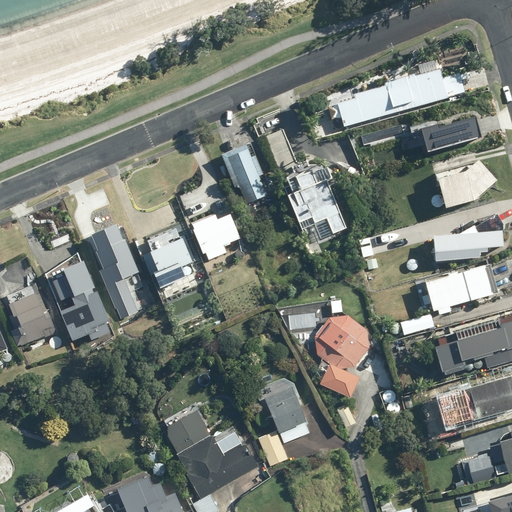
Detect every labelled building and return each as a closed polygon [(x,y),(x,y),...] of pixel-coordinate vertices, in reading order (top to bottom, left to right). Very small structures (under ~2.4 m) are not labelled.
[(347,124),(468,91),(462,70),(446,75),(444,68),(421,74),(420,70),(388,79),(389,82),(356,91),(358,96),(341,101),(347,124)] [(440,151),(484,139),(474,104),(457,109),(460,119),(434,126),(440,151)] [(311,160),(307,160),(299,163),(286,128),(266,135),(285,186),(288,185),(291,193),(293,193),(308,233),(315,231),(313,224),(318,222),(323,236),(349,226),(334,183),(338,181),(338,179),(332,163),(327,165),(321,162),(318,162),(315,162),(312,163),(311,160)] [(250,143),(226,152),(238,185),(241,184),(248,202),(269,194),(261,174),(266,172),(259,153),(255,154),(250,143)] [(443,180),(449,205),(482,197),(482,194),(501,177),(483,156),(475,164),(442,172),(442,174),(439,175),(441,181),(443,180)] [(259,214),(273,208),(270,201),(256,207),(259,214)] [(206,252),(243,236),(232,212),(221,217),(219,211),(196,221),(199,227),(196,228),(206,252)] [(99,267),(121,319),(141,310),(126,275),(139,269),(118,221),(90,233),(104,265),(99,267)] [(464,231),(438,233),(440,259),(489,256),(489,249),(492,249),(492,245),(509,244),(507,227),(481,230),(478,223),(464,231)] [(197,260),(187,235),(154,249),(155,250),(145,254),(153,275),(157,273),(163,287),(178,280),(177,279),(187,275),(183,265),(197,260)] [(60,306),(73,336),(92,328),(91,325),(109,317),(84,257),(62,267),(64,272),(51,278),(60,299),(71,294),(74,300),(60,306)] [(199,261),(202,269),(208,266),(205,259),(199,261)] [(395,284),(411,279),(408,270),(409,270),(410,271),(411,271),(412,271),(413,272),(414,271),(415,271),(416,271),(416,270),(417,270),(418,269),(418,268),(419,267),(419,266),(419,265),(419,264),(418,263),(418,262),(417,262),(417,261),(416,260),(415,260),(414,260),(413,259),(412,259),(411,260),(410,260),(409,260),(409,261),(408,262),(407,263),(407,264),(407,265),(391,270),(395,284)] [(441,308),(442,312),(455,309),(453,304),(496,292),(488,264),(422,281),(426,304),(435,302),(437,309),(441,308)] [(149,282),(136,287),(141,298),(153,293),(149,282)] [(48,336),(61,330),(52,309),(48,311),(39,291),(12,302),(17,312),(12,315),(18,327),(13,329),(20,345),(21,344),(22,346),(48,334),(48,336)] [(433,312),(403,321),(406,334),(439,325),(438,319),(435,320),(433,312)] [(440,344),(448,372),(470,365),(469,361),(486,356),(489,366),(511,359),(511,313),(501,317),(501,319),(491,321),(490,320),(476,324),(479,333),(440,344)] [(372,345),(370,329),(350,314),(332,316),(317,336),(320,354),(324,357),(318,368),(324,378),(322,383),(354,395),(362,374),(345,367),(357,366),(372,345)] [(0,351),(10,347),(0,322),(0,351)] [(511,373),(468,386),(477,418),(511,407),(511,373)] [(268,397),(286,441),(312,431),(309,423),(310,423),(309,419),(311,418),(300,392),(298,393),(295,386),(268,397)] [(347,426),(357,421),(347,402),(337,407),(347,426)] [(202,498),(259,465),(253,455),(250,456),(243,444),(224,455),(197,409),(164,428),(189,471),(187,473),(202,498)] [(448,420),(447,421),(448,422),(448,424),(448,425),(449,426),(450,427),(451,428),(452,429),(453,429),(455,429),(456,429),(458,429),(459,428),(460,428),(461,427),(462,426),(463,425),(463,423),(463,422),(463,421),(463,419),(462,418),(462,417),(461,416),(460,415),(458,414),(457,414),(456,414),(454,414),(453,414),(452,414),(451,415),(450,416),(449,417),(448,418),(448,420)] [(260,437),(271,465),(289,458),(278,430),(260,437)] [(511,437),(505,439),(505,441),(490,445),(495,462),(509,458),(510,461),(496,465),(498,473),(510,470),(511,473),(511,472),(511,437)] [(492,455),(480,457),(480,456),(471,459),(471,460),(464,462),(467,472),(465,472),(468,482),(469,482),(470,485),(475,484),(475,482),(497,477),(492,455)] [(118,485),(127,511),(184,511),(176,489),(164,494),(159,482),(149,486),(145,475),(118,485)] [(511,511),(511,485),(511,486),(511,491),(488,498),(491,511),(511,511)] [(211,493),(194,503),(199,511),(215,511),(221,509),(211,493)] [(95,511),(88,497),(68,506),(67,504),(54,510),(54,511),(95,511)]
